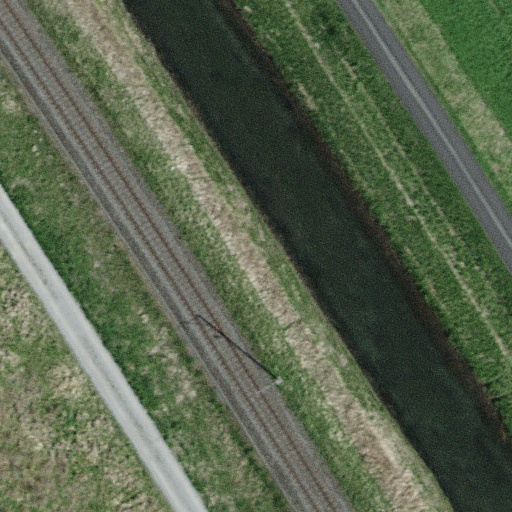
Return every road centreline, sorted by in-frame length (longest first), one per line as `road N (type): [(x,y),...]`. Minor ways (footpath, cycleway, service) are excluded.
road 1 (track): [(0,209),(192,511)]
road 2 (unclassified): [(353,0),(511,246)]
